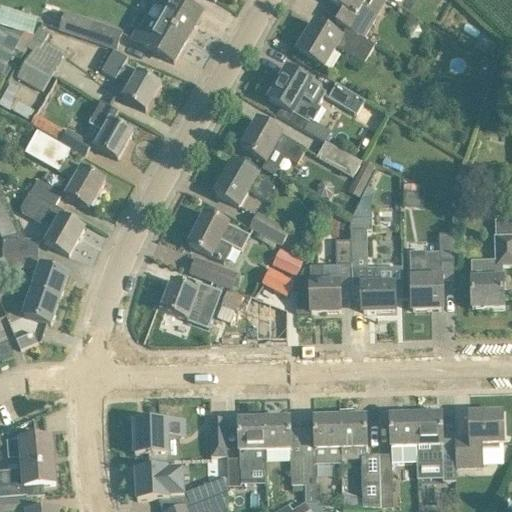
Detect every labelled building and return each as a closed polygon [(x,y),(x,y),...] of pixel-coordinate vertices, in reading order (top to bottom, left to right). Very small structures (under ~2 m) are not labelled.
[(202,18),(185,8),(171,0),(160,0),(156,7),(149,19),(188,42),(202,18)] [(379,15),(387,1),(385,0),(331,0),(329,3),(344,12),(336,25),(353,35),(364,41),(379,15)] [(0,15),(0,25),(34,36),(39,20),(2,9),(0,15)] [(122,36),(93,26),(66,17),(61,32),(88,41),(117,52),(122,36)] [(174,66),(188,42),(149,19),(141,31),(134,43),(174,66)] [(364,41),(353,35),(347,45),(316,26),(299,55),(324,70),(336,49),(364,66),(375,48),(364,41)] [(0,75),(2,76),(15,51),(24,34),(12,33),(0,29),(0,75)] [(53,38),(49,36),(39,29),(34,39),(31,46),(32,46),(29,50),(35,54),(19,78),(42,94),(65,59),(44,45),(46,42),(49,44),(53,38)] [(498,47),(483,38),(475,50),(467,45),(465,48),(483,59),(484,56),(490,60),(489,62),(496,66),(501,57),(498,47)] [(162,88),(124,66),(126,62),(115,55),(108,67),(119,73),(117,77),(131,86),(122,101),(146,115),(162,88)] [(312,86),(306,82),(288,72),(270,103),(293,117),(294,116),(309,125),(311,122),(315,124),(322,111),(319,108),(326,95),(311,87),(312,86)] [(490,83),(476,75),(469,87),(482,95),(490,83)] [(430,83),(422,94),(431,101),(439,89),(430,83)] [(358,118),(365,105),(336,88),(328,101),(358,118)] [(102,105),(100,109),(85,100),(80,109),(95,117),(90,127),(104,135),(95,150),(101,154),(118,163),(134,136),(114,124),(119,115),(102,105)] [(511,124),(491,119),(488,134),(507,139),(511,124)] [(282,138),(275,134),(258,124),(242,151),(266,165),(274,152),(298,166),(306,151),(282,138)] [(58,146),(30,130),(29,131),(23,128),(20,132),(18,131),(9,146),(26,155),(25,155),(52,171),(53,170),(76,183),(66,200),(90,213),(106,184),(81,170),(65,161),(70,153),(58,146)] [(93,148),(67,132),(60,146),(85,161),(93,148)] [(319,161),(353,180),(361,165),(327,146),(319,161)] [(276,189),(252,175),(234,165),(216,197),(240,211),(250,194),(267,204),(276,189)] [(361,170),(348,195),(360,201),(373,176),(361,170)] [(32,195),(56,209),(64,197),(39,182),(32,195)] [(39,243),(20,243),(0,195),(0,232),(5,242),(4,258),(38,259),(39,243)] [(52,216),(56,209),(32,195),(25,206),(40,215),(35,223),(53,233),(46,246),(70,260),(85,233),(60,219),(60,220),(52,216)] [(369,267),(368,234),(373,234),(372,221),(369,221),(369,206),(361,206),(355,220),(356,222),(351,222),(352,244),(353,268),(369,267)] [(229,228),(224,225),(206,216),(190,249),(212,260),(224,266),(233,249),(243,254),(251,240),(229,229),(229,228)] [(282,250),(291,235),(259,217),(251,231),(282,250)] [(444,313),(443,284),(455,283),(452,236),(440,237),(441,255),(412,257),(412,282),(413,314),(444,313)] [(503,282),(502,270),(511,270),(511,238),(495,239),(496,263),(472,264),(473,283),(471,283),(472,313),(505,311),(504,282),(503,282)] [(353,292),(353,268),(352,244),(337,244),(337,268),(338,286),(324,286),(323,270),(310,270),(311,299),(311,317),(341,316),(341,292),(353,292)] [(305,263),(281,252),(273,269),(297,280),(305,263)] [(38,270),(38,259),(4,258),(4,262),(0,263),(0,276),(9,273),(38,270)] [(69,278),(50,271),(42,269),(33,294),(60,303),(69,278)] [(233,294),(239,278),(214,269),(208,285),(233,294)] [(396,314),(395,294),(395,287),(378,288),(378,273),(364,273),(364,288),(363,288),(363,315),(396,314)] [(294,286),(271,274),(263,288),(287,300),(294,286)] [(172,284),(161,314),(209,331),(223,293),(201,285),(198,294),(172,284)] [(228,293),(222,310),(248,320),(255,303),(228,293)] [(51,329),(60,303),(33,294),(25,319),(51,329)] [(311,299),(296,299),(297,317),(311,317),(311,299)] [(262,306),(258,315),(281,324),(285,315),(262,306)] [(20,320),(9,325),(16,343),(27,338),(20,320)] [(0,362),(14,357),(9,345),(0,322),(0,362)] [(27,338),(16,343),(21,354),(39,346),(34,335),(27,338)] [(504,448),(503,436),(503,416),(471,417),(471,441),(457,442),(457,472),(483,471),(482,448),(504,448)] [(457,472),(457,442),(443,442),(442,418),(417,419),(418,466),(443,465),(443,484),(457,484),(457,472)] [(393,467),(418,466),(417,419),(391,419),(392,458),(379,458),(381,506),(393,507),(393,467)] [(342,453),(367,452),(367,420),(341,421),(342,453)] [(316,467),(342,467),(342,461),(342,453),(341,421),(315,421),(316,460),(303,460),(305,495),(306,507),(323,506),(323,500),(325,500),(324,495),(323,495),(322,487),(318,487),(316,467)] [(291,453),(291,433),(291,422),(265,423),(266,454),(291,453)] [(267,488),(266,454),(265,423),(239,423),(240,455),(240,462),(228,461),(228,480),(227,480),(229,489),(267,488)] [(212,461),(227,461),(227,424),(211,425),(212,461)] [(168,440),(185,440),(184,425),(135,426),(136,458),(168,457),(168,440)] [(40,489),(44,489),(56,488),(53,454),(56,453),(55,439),(37,440),(37,439),(36,439),(36,443),(22,444),(22,447),(4,448),(5,464),(23,462),(24,474),(0,475),(0,502),(8,502),(27,500),(27,501),(41,500),(40,489)] [(368,458),(361,459),(362,511),(381,511),(381,506),(379,458),(368,458)] [(294,495),(305,495),(303,460),(292,461),(292,489),(293,488),(294,495)] [(138,504),(158,503),(185,501),(183,471),(136,474),(138,504)] [(229,493),(229,489),(227,480),(198,491),(202,503),(203,504),(229,493)] [(222,511),(229,510),(229,493),(203,504),(202,503),(180,511),(222,511)] [(8,511),(8,502),(0,502),(0,511),(8,511)]
